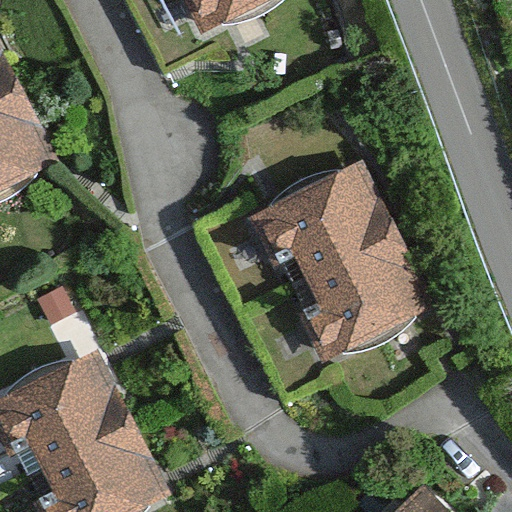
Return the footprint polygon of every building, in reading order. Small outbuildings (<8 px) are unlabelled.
[(260,0),(182,0),(199,32),(260,0)] [(0,179),(53,151),(0,51),(0,179)] [(444,300),(368,157),(261,213),(251,219),(275,264),(294,254),(317,298),(299,307),(328,361),(444,300)] [(132,511),(173,491),(97,348),(0,398),(0,446),(4,454),(23,445),(46,489),(28,498),(35,511),(132,511)] [(440,511),(422,492),(400,511),(440,511)]
